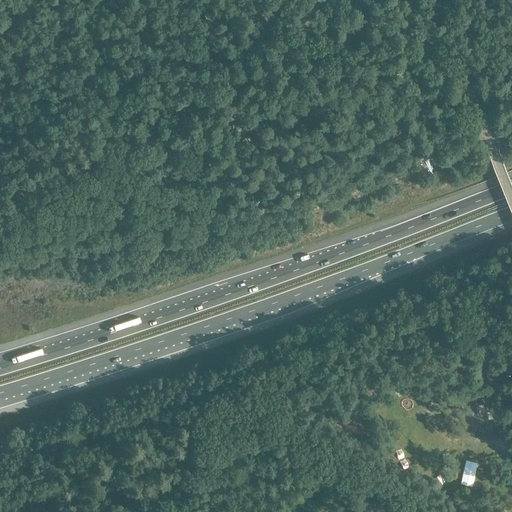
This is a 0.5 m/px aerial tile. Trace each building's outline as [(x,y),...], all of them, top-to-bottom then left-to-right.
[(418,151),(429,150),(428,144),(413,145),(414,156),(419,155),(418,151)] [(478,185),(479,191),(493,186),(491,181),(478,185)] [(212,285),(213,290),(239,281),(237,276),(212,285)] [(501,318),(487,317),(483,349),(497,351),(501,318)] [(385,379),(387,385),(397,382),(395,376),(385,379)]
